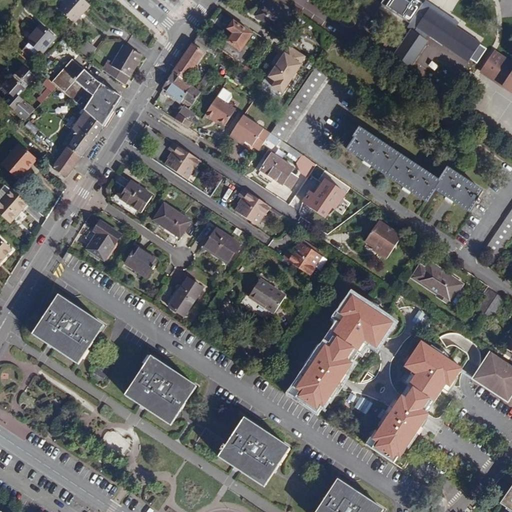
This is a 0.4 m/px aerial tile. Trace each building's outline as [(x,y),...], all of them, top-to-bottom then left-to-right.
[(74,24),(91,7),(82,0),(68,0),(59,10),(74,24)] [(294,11),(278,0),(275,0),(273,4),(267,0),(265,0),(255,17),(279,33),(294,11)] [(384,0),(381,5),(446,48),(459,29),(415,0),(384,0)] [(233,22),(227,30),(233,34),(221,51),(240,64),(243,61),(240,59),(248,48),(244,45),(251,35),(233,22)] [(460,30),(478,42),(482,36),(464,25),(460,30)] [(41,54),(54,39),(40,26),(26,41),(41,54)] [(459,29),(446,48),(467,63),(480,44),(478,42),(460,30),(459,29)] [(199,34),(195,42),(206,50),(211,42),(199,34)] [(102,70),(124,86),(144,54),(135,47),(125,43),(114,61),(108,60),(102,70)] [(192,45),(173,73),(184,81),(203,53),(192,45)] [(286,92),(308,58),(290,46),(268,80),(286,92)] [(481,72),(488,77),(502,57),(494,53),(481,72)] [(73,54),(48,83),(76,105),(81,98),(89,104),(85,110),(103,124),(124,93),(73,54)] [(511,64),(502,57),(488,77),(510,92),(511,89),(511,64)] [(17,99),(20,96),(36,78),(24,67),(9,83),(7,81),(0,88),(7,96),(10,93),(13,96),(17,99)] [(327,77),(313,68),(280,118),(269,133),(282,142),(327,77)] [(201,93),(214,72),(209,69),(195,89),(201,93)] [(173,73),(160,93),(163,95),(166,93),(180,103),(183,100),(191,106),(192,104),(198,109),(216,83),(219,84),(223,79),(214,72),(201,93),(195,89),(184,81),(173,73)] [(221,87),(204,113),(211,118),(213,116),(217,119),(224,124),(234,108),(225,102),(230,95),(229,92),(221,87)] [(15,109),(23,100),(20,96),(17,99),(13,96),(7,102),(15,109)] [(14,110),(26,121),(35,110),(23,100),(15,109),(14,110)] [(183,106),(175,119),(187,127),(190,122),(195,114),(183,106)] [(82,156),(103,124),(85,110),(72,126),(75,128),(68,138),(70,139),(66,145),(68,147),(52,168),(66,179),(82,156)] [(245,140),(258,150),(266,138),(269,133),(242,115),(228,136),(235,140),(238,136),(245,140)] [(469,213),(482,192),(448,169),(439,181),(360,129),(346,150),(427,203),(435,190),(469,213)] [(269,133),(266,138),(289,153),(287,156),(306,169),(311,162),(282,142),(269,133)] [(241,145),(245,140),(238,136),(235,140),(241,145)] [(19,180),(36,161),(18,146),(2,166),(19,180)] [(208,165),(180,146),(175,153),(177,154),(181,157),(177,163),(173,169),(190,180),(195,177),(199,171),(201,173),(203,173),(208,165)] [(181,157),(177,154),(173,160),(177,163),(181,157)] [(261,171),(289,190),(298,179),(290,173),(293,169),(271,154),(261,171)] [(331,184),(335,178),(322,169),(318,175),(331,184)] [(194,183),(201,173),(199,171),(195,177),(190,180),(194,183)] [(320,201),(331,184),(318,175),(312,183),(306,179),(300,188),(320,201)] [(120,198),(141,212),(153,195),(132,181),(120,198)] [(0,215),(10,224),(28,203),(12,188),(0,202),(0,215)] [(276,211),(248,192),(244,199),(246,200),(250,203),(246,208),(242,214),(259,226),(264,224),(268,217),(270,218),(271,219),(276,211)] [(193,221),(165,203),(153,220),(181,238),(193,221)] [(511,209),(483,253),(495,261),(511,235),(511,209)] [(263,228),(270,218),(268,217),(264,224),(259,226),(263,228)] [(122,235),(101,221),(95,231),(98,233),(87,249),(105,261),(122,235)] [(386,260),(400,238),(378,222),(365,242),(373,248),(372,251),(386,260)] [(204,248),(229,263),(242,244),(217,228),(204,248)] [(0,262),(3,259),(4,260),(12,250),(0,239),(0,262)] [(424,239),(419,247),(430,254),(435,246),(424,239)] [(281,248),(277,255),(306,273),(310,266),(310,265),(307,264),(312,257),(311,251),(294,240),(290,247),(287,251),(283,249),(281,248)] [(126,264),(147,278),(158,261),(136,247),(126,264)] [(307,264),(310,265),(316,255),(311,251),(312,257),(307,264)] [(461,285),(424,259),(412,278),(438,296),(437,298),(448,305),(461,285)] [(185,318),(204,288),(188,278),(169,307),(185,318)] [(274,314),(287,295),(262,279),(249,298),(274,314)] [(475,310),(482,315),(496,294),(489,290),(475,310)] [(336,321),(287,395),(314,413),(333,385),(356,351),(365,337),(376,344),(391,321),(349,293),(332,318),(336,321)] [(496,294),(482,315),(491,321),(505,300),(496,294)] [(79,365),(105,326),(59,295),(33,335),(50,346),(79,365)] [(511,353),(511,330),(502,346),(511,353)] [(363,443),(392,462),(410,435),(439,391),(443,384),(449,388),(463,367),(419,339),(401,365),(411,371),(363,443)] [(511,365),(489,351),(472,377),(506,399),(511,390),(511,365)] [(152,356),(126,396),(142,407),(172,426),(197,387),(152,356)] [(103,382),(110,372),(100,365),(94,375),(103,382)] [(245,419),(229,443),(206,429),(197,443),(237,469),(265,488),(290,449),(245,419)] [(382,511),(384,510),(339,480),(317,511),(382,511)] [(511,511),(511,487),(501,504),(511,511)]
